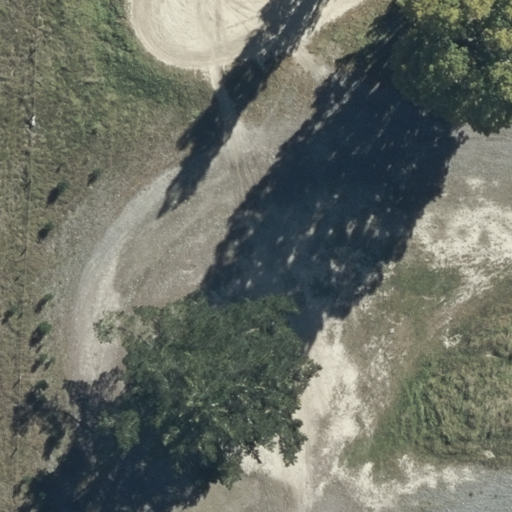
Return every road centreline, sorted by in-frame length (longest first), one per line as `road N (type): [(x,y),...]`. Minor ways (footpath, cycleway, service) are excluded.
road 1 (unclassified): [(137,511),(85,467),(60,326),(122,192),(341,121),(511,119)]
road 2 (track): [(190,0),(202,18),(277,12),(297,0)]
